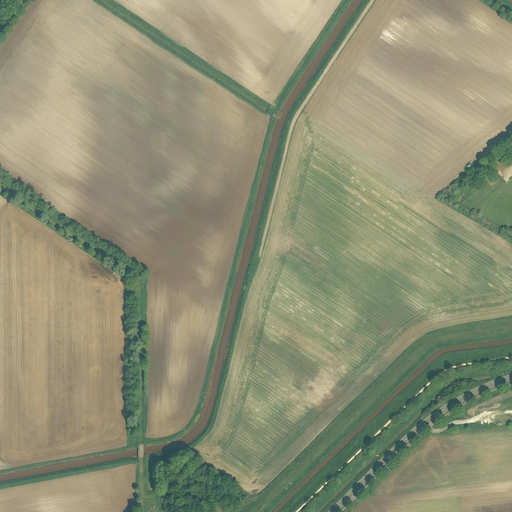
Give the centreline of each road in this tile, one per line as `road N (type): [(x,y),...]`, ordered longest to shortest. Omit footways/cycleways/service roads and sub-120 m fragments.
road 1 (track): [(0,188),(131,278),(142,511)]
road 2 (unclassified): [(335,511),(424,423),(511,378)]
